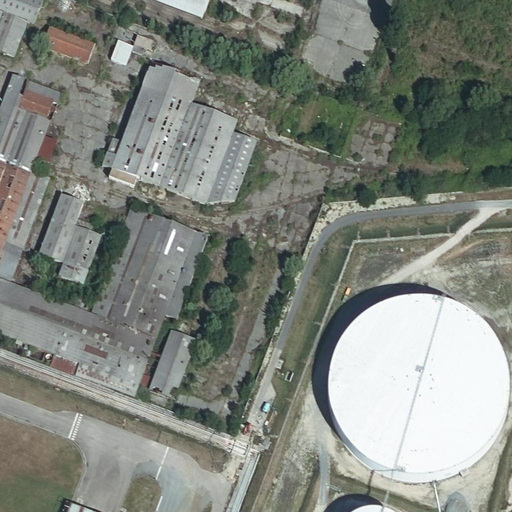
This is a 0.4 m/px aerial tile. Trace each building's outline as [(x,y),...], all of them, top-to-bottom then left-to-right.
[(0,0),(0,53),(14,59),(27,24),(34,26),(43,4),(32,0),(0,0)] [(156,0),(201,17),(207,0),(156,0)] [(50,33),(44,49),(87,66),(93,49),(50,33)] [(133,51),(132,54),(141,57),(143,52),(147,54),(151,44),(137,40),(133,51)] [(119,45),(111,63),(126,69),(132,54),(133,51),(119,45)] [(152,68),(144,90),(191,108),(199,85),(152,68)] [(12,79),(1,108),(18,114),(25,98),(20,96),(25,84),(12,79)] [(55,95),(25,84),(20,96),(25,98),(18,114),(50,126),(59,102),(54,101),(55,95)] [(191,108),(144,90),(139,102),(233,138),(237,125),(191,108)] [(233,138),(139,102),(122,147),(113,144),(104,169),(112,172),(109,181),(134,190),(137,183),(207,208),(234,204),(245,176),(256,146),(233,138)] [(18,114),(1,108),(0,111),(0,158),(32,171),(36,162),(44,140),(50,126),(18,114)] [(57,144),(44,140),(36,162),(49,166),(57,144)] [(31,175),(32,171),(0,158),(0,337),(32,350),(29,359),(42,364),(46,354),(54,358),(80,367),(91,371),(88,381),(101,386),(105,377),(138,389),(165,318),(177,322),(208,240),(132,212),(92,318),(86,315),(89,306),(78,302),(74,311),(9,286),(49,181),(31,175)] [(253,180),(245,176),(234,204),(243,207),(253,180)] [(62,200),(39,258),(63,267),(87,276),(101,241),(91,236),(93,228),(77,222),(83,207),(62,200)] [(248,256),(252,257),(260,237),(247,233),(238,259),(246,262),(248,256)] [(63,267),(58,279),(82,288),(87,276),(63,267)] [(445,307),(434,304),(425,303),(413,303),(409,303),(398,305),(393,306),(387,308),(382,311),(374,314),(366,319),(362,323),(356,328),(351,333),(346,339),(341,347),(336,355),(333,364),(331,371),(328,383),(328,388),(328,396),(329,404),(329,410),(331,416),(333,422),(335,429),(338,435),(344,444),(349,451),(356,459),(365,466),(373,471),(380,475),(384,477),(394,480),(405,482),(414,483),(425,483),(436,481),(444,479),(454,475),(463,471),(467,469),(473,464),(480,458),(487,451),(490,447),(496,438),(500,430),(503,421),(505,417),(507,404),(508,398),(508,392),(508,385),(507,379),(505,372),(502,361),(499,354),(495,347),(490,339),(486,334),(481,328),(472,321),(467,318),(461,314),(452,310),(445,307)] [(171,336),(150,392),(174,401),(196,345),(171,336)] [(54,358),(50,370),(75,380),(80,367),(54,358)] [(138,389),(105,377),(101,386),(135,398),(138,389)] [(92,511),(70,503),(66,511),(92,511)]
